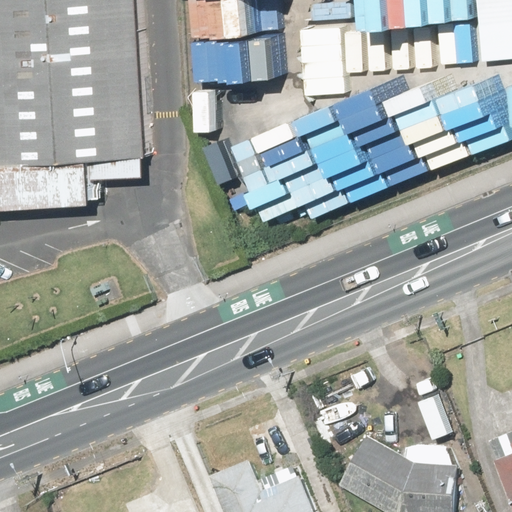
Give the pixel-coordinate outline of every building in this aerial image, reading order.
[(0,0),(0,207),(106,201),(103,151),(143,149),(134,0),(0,0)] [(351,184),(340,152),(299,167),(310,199),(351,184)] [(236,170),(214,177),(226,217),(248,210),(236,170)] [(313,222),(294,173),(249,190),(268,239),(313,222)] [(397,511),(462,511),(466,462),(422,460),(374,432),(346,483),(397,511)] [(501,460),(511,487),(511,432),(496,439),(504,459),(501,460)] [(215,474),(230,511),(321,511),(306,473),(266,489),(254,459),(215,474)]
